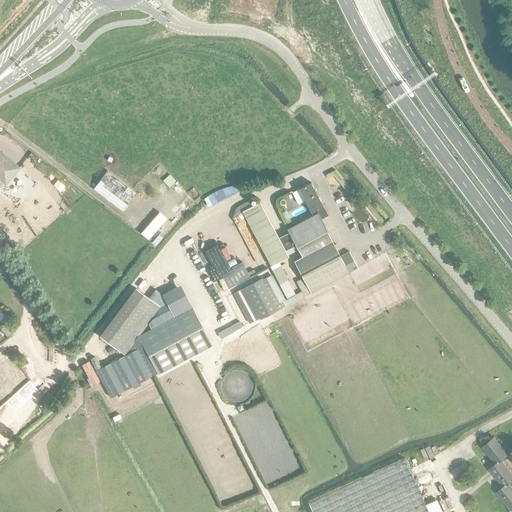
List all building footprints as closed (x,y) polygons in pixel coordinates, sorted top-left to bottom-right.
[(0,179),(5,184),(19,167),(0,151),(0,179)] [(135,192),(107,170),(94,188),(122,209),(135,192)] [(311,182),(298,189),(313,215),(318,213),(321,219),(328,215),(318,196),(311,182)] [(242,211),(271,266),(287,257),(258,202),(242,211)] [(141,233),(148,239),(166,218),(159,212),(141,233)] [(349,272),(340,256),(337,250),(327,232),(328,231),(321,219),(318,213),(313,215),(287,229),(286,229),(297,248),(302,257),(294,261),(303,278),(310,292),(349,272)] [(358,267),(349,251),(340,256),(349,272),(358,267)] [(245,260),(211,278),(218,292),(253,274),(245,260)] [(270,275),(266,277),(279,302),(284,300),(270,275)] [(261,278),(234,293),(250,323),(260,318),(260,319),(278,310),(261,278)] [(310,292),(303,278),(297,280),(305,295),(310,292)] [(287,279),(279,284),(286,298),(295,293),(287,279)] [(160,306),(138,336),(158,373),(191,356),(212,345),(192,307),(180,283),(162,293),(171,310),(164,314),(160,306)] [(138,336),(160,306),(135,288),(99,336),(124,354),(138,336)] [(138,336),(124,354),(126,358),(137,352),(151,377),(158,373),(138,336)] [(496,463),(496,464),(501,460),(508,454),(494,437),(482,447),(496,463)] [(428,511),(404,458),(308,501),(312,511),(442,511),(439,511),(428,511)] [(508,483),(511,479),(511,473),(502,461),(501,460),(496,464),(496,463),(489,469),(503,486),(508,482),(508,483)] [(508,482),(503,486),(496,492),(511,510),(511,508),(511,487),(508,483),(508,482)]
